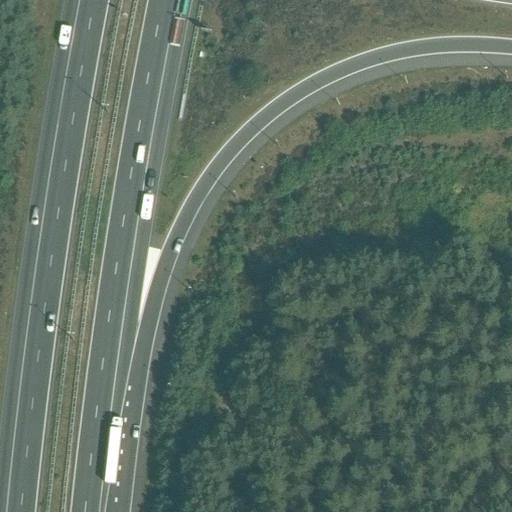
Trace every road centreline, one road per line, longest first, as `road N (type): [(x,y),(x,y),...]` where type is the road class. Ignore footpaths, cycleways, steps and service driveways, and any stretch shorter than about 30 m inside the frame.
road 1 (motorway): [(123,511),(157,294),(182,224),(221,162),(294,95),(358,63),(424,47),(511,48)]
road 2 (motorway): [(91,511),(128,227),(169,0)]
road 3 (motorway): [(87,0),(53,195),(14,511)]
